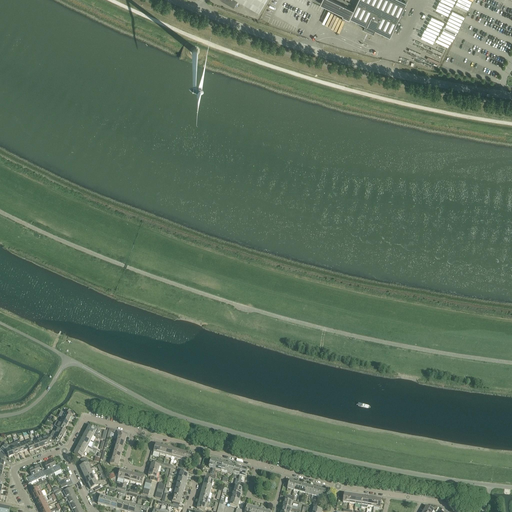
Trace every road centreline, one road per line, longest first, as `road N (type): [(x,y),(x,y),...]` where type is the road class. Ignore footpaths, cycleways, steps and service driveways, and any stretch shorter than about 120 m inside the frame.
road 1 (unclassified): [(511,488),(345,461),(215,427),(164,411),(67,357)]
road 2 (unclassified): [(511,96),(308,51),(174,0)]
